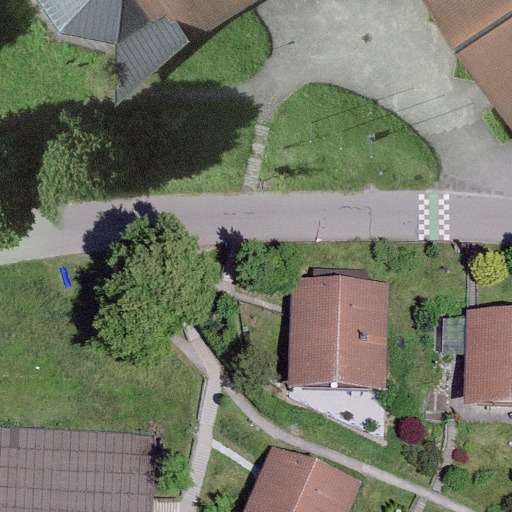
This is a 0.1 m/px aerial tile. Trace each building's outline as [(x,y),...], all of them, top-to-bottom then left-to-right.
[(511,0),(39,0),(59,31),(121,35),(117,92),(251,0),(431,0),(511,118),(511,0)] [(292,394),(387,397),(391,289),(296,285),(292,394)] [(469,411),(511,412),(511,317),(474,316),(471,316),(471,323),(470,362),(469,411)] [(470,362),(471,323),(444,322),(443,361),(470,362)] [(0,511),(134,511),(135,501),(137,449),(0,443),(0,511)] [(249,511),(351,511),(363,487),(275,450),(266,472),(249,511)]
